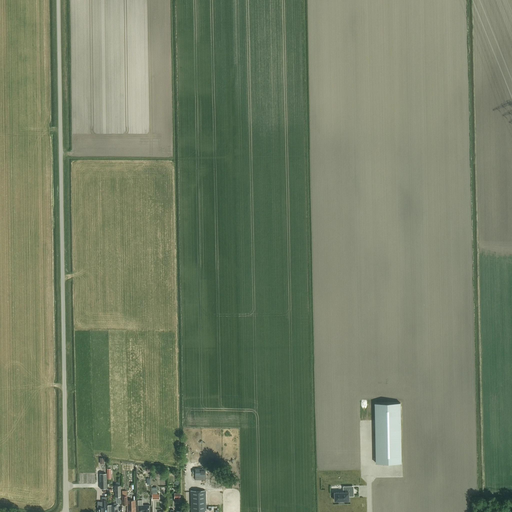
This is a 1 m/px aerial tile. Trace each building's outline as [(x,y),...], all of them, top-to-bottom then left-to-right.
[(401,403),(375,403),(376,463),(402,463),(401,403)] [(343,492),(335,492),(335,501),(341,501),(344,501),(349,500),(349,497),(349,496),(354,496),(354,488),(348,488),(349,492),(343,492)] [(191,511),(204,511),(205,511),(206,510),(206,490),(191,491),(191,511)] [(97,502),(97,511),(98,511),(97,511),(103,511),(103,507),(106,507),(106,500),(106,498),(102,498),(102,500),(102,502),(97,502)] [(127,505),(127,511),(135,511),(135,508),(135,500),(127,500),(127,505)] [(142,511),(149,511),(149,505),(143,505),(142,500),(138,500),(138,511),(143,511),(142,511)]
